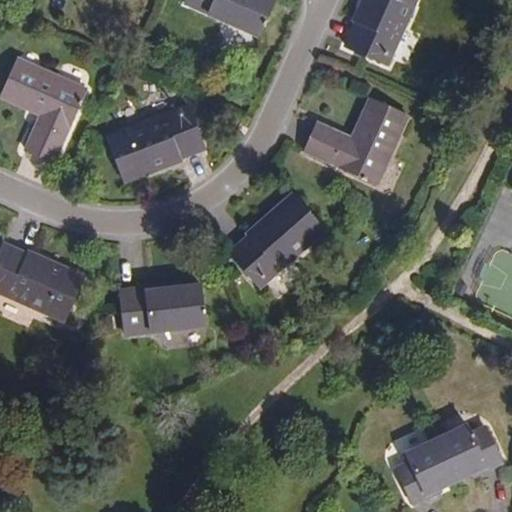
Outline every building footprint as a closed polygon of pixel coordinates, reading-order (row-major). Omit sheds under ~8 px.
[(186,0),(185,4),(259,36),(275,0),(186,0)] [(416,0),(366,0),(347,45),(388,64),(416,0)] [(27,150),(54,162),(86,90),(18,60),(2,96),(42,114),(27,150)] [(306,151),(378,184),(408,116),(371,99),(352,140),(318,124),(306,151)] [(125,180),(206,149),(189,106),(109,137),(125,180)] [(231,253),(261,287),(325,231),(295,197),(231,253)] [(83,280),(4,245),(0,254),(0,293),(65,322),(83,280)] [(121,294),(183,287),(182,282),(121,289),(121,294)] [(201,285),(183,287),(121,294),(126,334),(206,326),(201,285)] [(466,425),(437,439),(456,480),(485,466),(486,469),(501,462),(485,427),(470,434),(466,425)] [(456,480),(437,439),(405,454),(409,464),(396,470),(412,504),(426,497),(425,495),(456,480)]
